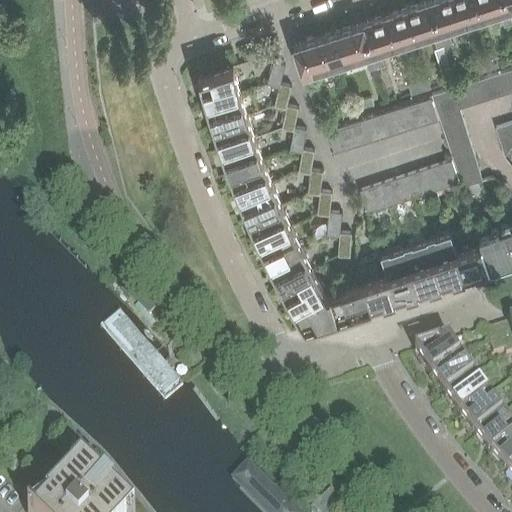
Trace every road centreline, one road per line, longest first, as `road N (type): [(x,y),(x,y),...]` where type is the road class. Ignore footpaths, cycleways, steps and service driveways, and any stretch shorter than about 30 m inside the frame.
road 1 (residential): [(363,337),(280,362),(192,175),(166,77),(176,42),(195,34)]
road 2 (residential): [(488,511),(404,405),(363,337)]
